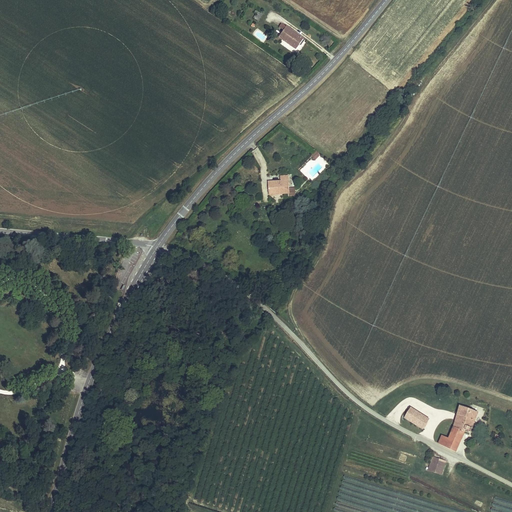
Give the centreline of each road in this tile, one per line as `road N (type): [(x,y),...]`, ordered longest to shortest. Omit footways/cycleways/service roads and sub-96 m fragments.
road 1 (unclassified): [(511,484),(360,404),(273,315),(156,246)]
road 2 (tertiary): [(156,246),(216,170),(334,60),(385,0)]
road 3 (tertiary): [(49,511),(94,367),(156,246)]
road 4 (unclassified): [(0,229),(156,246)]
road 5 (unknown): [(0,280),(38,277),(60,297),(59,355)]
